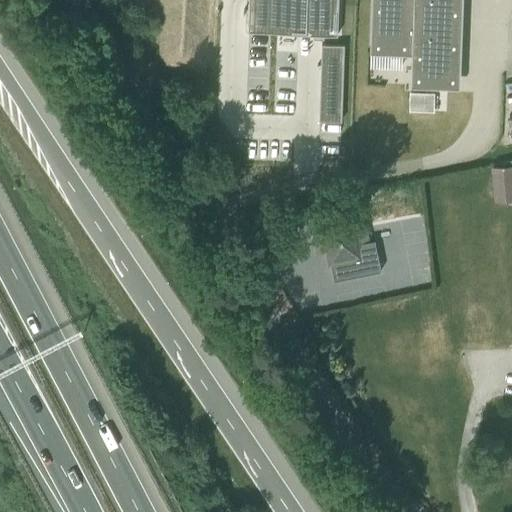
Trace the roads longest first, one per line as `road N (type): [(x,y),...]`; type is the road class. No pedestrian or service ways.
road 1 (residential): [(419,511),(85,0)]
road 2 (motorway): [(293,511),(0,66)]
road 3 (motorway): [(137,511),(0,247)]
road 4 (motorway): [(0,360),(81,511)]
